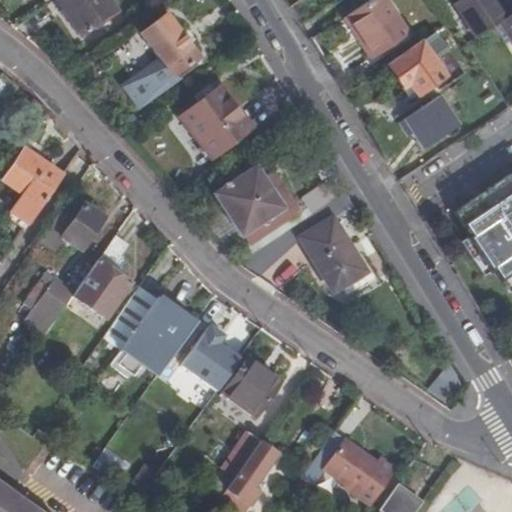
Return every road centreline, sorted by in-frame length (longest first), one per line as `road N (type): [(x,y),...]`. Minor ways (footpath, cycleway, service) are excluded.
road 1 (residential): [(0,47),(62,100),(165,213),(252,285),(442,424),(511,439)]
road 2 (residential): [(511,413),(261,0)]
road 3 (unknown): [(0,282),(99,141)]
